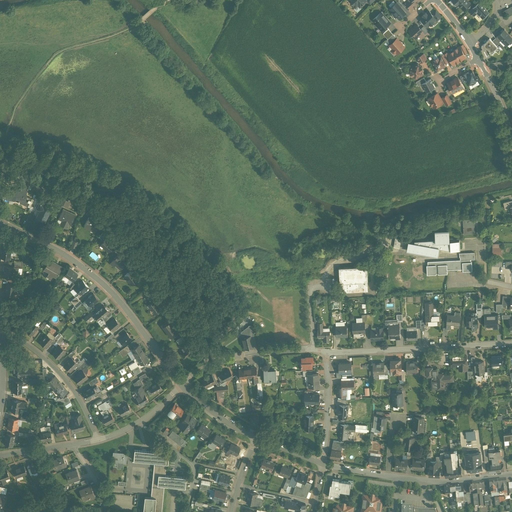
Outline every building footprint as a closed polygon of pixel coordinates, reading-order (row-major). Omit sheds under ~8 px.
[(406,0),(405,1),(412,9),(417,4),(416,3),(412,0),(406,0)] [(466,0),(451,0),(455,3),(456,2),(459,5),(463,9),(470,3),(466,0)] [(479,2),(469,11),(472,15),(473,14),(476,11),(480,16),(482,19),(489,13),(479,2)] [(400,7),(396,3),(391,8),(394,12),(393,13),(396,16),(397,15),(399,18),(405,13),(400,7)] [(436,10),(432,14),(436,19),(437,20),(441,16),(436,10)] [(429,11),(421,18),(427,24),(428,23),(429,23),(430,24),(431,24),(432,25),(434,23),(434,21),(433,21),(436,19),(432,14),(429,11)] [(381,12),(372,20),(381,30),(390,22),(381,12)] [(417,24),(409,30),(416,38),(423,31),(421,29),(417,24)] [(393,34),(388,28),(383,33),(388,38),(386,40),(393,34)] [(511,38),(511,37),(504,29),(498,35),(502,39),(506,44),(511,38)] [(393,34),(386,40),(389,42),(396,36),(393,34)] [(397,38),(390,44),(393,48),(392,49),(392,50),(393,52),(395,52),(396,51),(397,52),(398,51),(400,51),(401,50),(402,48),(404,46),(397,38)] [(492,41),(490,38),(487,41),(485,39),(483,41),(485,42),(483,44),(487,48),(490,51),(491,51),(494,48),(493,47),(496,45),(497,46),(497,45),(492,41)] [(499,41),(496,38),(492,41),(497,45),(497,44),(499,46),(501,43),(499,41)] [(460,46),(454,49),(460,61),(459,60),(463,58),(462,57),(465,55),(464,53),(460,46)] [(448,54),(447,54),(451,60),(452,63),(455,62),(456,63),(460,61),(454,49),(452,47),(454,50),(448,54)] [(424,53),(416,57),(419,63),(427,58),(424,53)] [(441,56),(432,61),(437,70),(446,65),(444,63),(441,56)] [(418,63),(409,68),(411,71),(410,72),(412,76),(413,75),(415,78),(424,74),(418,63)] [(473,71),(467,74),(466,72),(463,74),(469,85),(471,83),(472,84),(476,82),(475,81),(478,80),(475,75),(473,71)] [(424,77),(416,81),(418,85),(422,83),(426,81),(424,77)] [(458,77),(448,82),(453,93),(463,87),(458,77)] [(426,81),(422,83),(427,91),(435,87),(430,78),(426,81)] [(453,93),(455,95),(465,90),(463,87),(453,93)] [(438,92),(428,97),(434,107),(443,102),(438,92)] [(447,94),(442,97),(446,105),(451,102),(447,94)] [(21,185),(20,191),(7,189),(6,197),(13,198),(13,199),(18,200),(18,202),(19,202),(22,204),(23,202),(28,205),(31,198),(26,196),(27,186),(21,185)] [(70,202),(61,198),(60,199),(64,201),(62,205),(66,207),(68,207),(70,202)] [(52,206),(44,202),(42,205),(39,203),(37,208),(40,210),(35,221),(38,222),(39,221),(43,223),(52,206)] [(69,213),(63,210),(63,209),(58,219),(59,218),(63,221),(61,225),(66,227),(68,223),(69,224),(69,225),(70,225),(75,215),(70,212),(69,213)] [(99,223),(88,217),(84,226),(94,231),(99,223)] [(465,220),(463,220),(464,234),(475,233),(474,219),(465,220)] [(104,229),(99,237),(103,241),(106,238),(105,237),(108,232),(104,229)] [(436,239),(415,240),(414,242),(409,241),(407,250),(416,252),(416,251),(418,251),(418,252),(427,254),(427,253),(429,253),(429,254),(438,256),(439,247),(442,248),(442,249),(444,250),(445,248),(451,250),(460,249),(459,240),(449,241),(449,231),(435,232),(436,239)] [(114,245),(106,238),(103,241),(100,244),(105,248),(104,249),(108,252),(114,245)] [(122,248),(119,245),(114,251),(118,255),(117,253),(122,248)] [(11,249),(2,247),(1,258),(9,259),(10,254),(11,254),(11,249)] [(118,255),(110,263),(113,266),(115,264),(120,269),(126,263),(126,262),(126,263),(118,255),(119,255),(118,254),(118,255)] [(56,263),(49,259),(44,268),(45,268),(49,270),(47,276),(46,275),(45,277),(47,278),(48,278),(50,279),(53,275),(56,277),(58,273),(59,272),(58,272),(61,267),(55,264),(56,263)] [(460,260),(428,262),(428,263),(428,265),(427,265),(427,274),(436,274),(436,273),(438,273),(439,274),(447,273),(447,270),(457,269),(457,268),(463,268),(463,271),(472,271),(472,262),(471,262),(471,259),(462,259),(462,260),(461,260),(460,260)] [(136,264),(134,260),(128,266),(130,269),(136,264)] [(13,267),(5,266),(3,277),(11,278),(12,277),(17,278),(19,267),(13,267)] [(367,266),(339,268),(340,293),(368,292),(367,266)] [(77,274),(69,269),(69,268),(61,279),(66,282),(69,278),(72,281),(77,274)] [(138,279),(131,270),(124,276),(129,281),(128,282),(131,285),(138,279)] [(82,281),(74,288),(77,291),(76,292),(79,295),(80,294),(88,287),(82,281)] [(15,286),(6,284),(6,288),(5,294),(14,295),(14,291),(21,291),(22,283),(16,283),(15,283),(15,286)] [(154,286),(148,290),(152,295),(153,295),(155,296),(158,294),(157,292),(158,291),(154,286)] [(148,290),(143,294),(144,294),(151,303),(155,299),(152,295),(148,290)] [(91,295),(88,297),(85,300),(85,301),(84,301),(87,305),(88,304),(90,307),(99,300),(93,293),(91,295)] [(76,296),(70,301),(74,305),(80,300),(76,296)] [(163,310),(155,300),(156,300),(155,299),(151,303),(148,305),(152,310),(150,311),(151,311),(152,310),(155,313),(154,314),(155,314),(157,312),(159,313),(158,313),(158,314),(164,310),(163,309),(163,310)] [(433,303),(427,303),(427,316),(425,316),(426,325),(440,324),(439,315),(433,315),(433,303)] [(103,305),(95,312),(96,313),(94,315),(95,315),(94,316),(94,317),(94,319),(96,319),(97,320),(98,320),(97,321),(99,323),(101,325),(104,322),(109,318),(106,315),(109,312),(103,305)] [(171,308),(166,312),(169,315),(171,313),(173,316),(176,314),(171,308)] [(488,310),(485,310),(485,309),(484,309),(484,311),(485,315),(484,315),(485,326),(492,326),(493,329),(498,329),(498,315),(489,315),(489,311),(489,310),(488,310)] [(91,312),(84,318),(88,322),(90,319),(89,318),(93,315),(91,312)] [(454,312),(454,315),(447,315),(447,324),(454,324),(454,327),(459,327),(460,312),(454,312)] [(477,315),(466,316),(467,328),(467,327),(477,327),(478,327),(477,317),(477,315)] [(107,325),(112,331),(120,325),(115,319),(107,325)] [(397,319),(385,320),(385,327),(389,327),(389,339),(400,338),(399,325),(398,325),(398,322),(397,322),(397,319)] [(33,322),(32,321),(31,322),(25,330),(32,335),(38,327),(37,326),(33,322)] [(172,321),(168,324),(168,323),(163,326),(168,333),(167,333),(171,337),(179,331),(172,321)] [(330,331),(323,331),(322,323),(318,323),(318,332),(317,332),(318,338),(324,337),(324,342),(330,342),(329,337),(330,337),(330,331)] [(362,323),(353,323),(354,338),(365,338),(364,323),(362,323)] [(347,326),(336,327),(336,337),(341,336),(347,335),(347,336),(347,326)] [(186,327),(178,333),(181,337),(183,336),(189,332),(186,327)] [(248,327),(242,332),(243,338),(250,337),(249,334),(248,327)] [(382,327),(377,328),(377,330),(371,331),(372,340),(376,340),(377,340),(378,340),(383,339),(382,327)] [(86,329),(81,333),(85,338),(90,334),(86,329)] [(417,331),(406,331),(407,340),(417,339),(417,331)] [(49,332),(46,334),(53,340),(54,338),(55,337),(49,332)] [(121,336),(118,339),(119,339),(123,345),(131,339),(126,332),(121,336)] [(114,336),(112,338),(115,342),(119,339),(118,339),(121,336),(118,333),(114,336)] [(53,340),(46,334),(39,342),(46,348),(51,342),(53,340)] [(57,340),(55,342),(59,345),(58,344),(64,337),(61,335),(57,340)] [(243,338),(242,339),(244,349),(253,347),(250,337),(243,338)] [(187,340),(181,344),(181,343),(182,342),(180,338),(176,341),(180,346),(179,346),(184,352),(181,354),(184,358),(194,350),(187,340)] [(59,345),(52,353),(59,359),(66,350),(59,345)] [(143,353),(139,345),(131,349),(136,357),(143,353)] [(127,346),(118,352),(122,357),(131,351),(127,346)] [(207,355),(201,347),(194,352),(201,360),(207,355)] [(143,353),(136,357),(140,365),(148,360),(143,353)] [(467,356),(450,357),(451,366),(459,366),(459,371),(467,370),(467,356)] [(497,356),(492,357),(492,366),(493,366),(493,365),(500,365),(503,365),(502,356),(497,356)] [(313,357),(306,358),(306,359),(302,359),(302,362),(300,363),(300,366),(301,366),(301,368),(312,368),(312,364),(312,362),(313,362),(313,357)] [(77,364),(72,358),(64,365),(70,371),(76,365),(77,364)] [(83,359),(77,364),(76,365),(78,368),(79,367),(85,361),(83,359)] [(401,359),(390,360),(391,370),(393,370),(393,374),(399,374),(402,374),(401,370),(401,359)] [(85,361),(79,367),(81,370),(86,366),(87,367),(89,366),(85,361)] [(475,362),(474,362),(475,366),(476,380),(477,381),(481,380),(482,379),(481,374),(484,373),(484,372),(483,361),(475,362)] [(417,362),(410,362),(406,362),(407,371),(407,374),(413,374),(412,371),(418,371),(417,363),(417,362)] [(351,363),(339,364),(339,372),(339,373),(342,373),(351,373),(351,363)] [(384,363),(373,364),(374,373),(373,373),(373,374),(374,374),(374,379),(379,379),(379,372),(384,372),(384,373),(384,364),(384,363)] [(21,369),(21,364),(13,364),(13,370),(13,375),(21,375),(21,369)] [(138,366),(132,369),(135,375),(141,371),(138,366)] [(256,368),(247,369),(248,378),(253,377),(253,382),(258,382),(256,368)] [(443,374),(440,375),(440,374),(438,374),(437,370),(432,370),(432,368),(426,368),(427,377),(434,377),(434,379),(437,378),(437,382),(432,382),(432,388),(437,388),(437,389),(444,388),(444,384),(444,381),(453,381),(453,375),(443,376),(443,374)] [(247,369),(238,370),(239,379),(248,378),(247,369)] [(276,371),(268,372),(268,369),(264,370),(265,380),(265,381),(265,383),(276,382),(276,371)] [(82,370),(73,377),(79,384),(88,378),(82,370)] [(229,370),(220,374),(221,375),(224,382),(233,377),(229,370)] [(312,375),(309,375),(309,382),(307,383),(307,382),(306,382),(306,387),(319,387),(318,374),(312,375)] [(55,375),(48,381),(51,385),(54,389),(61,383),(55,375)] [(211,376),(202,381),(206,388),(215,383),(211,376)] [(96,377),(89,382),(91,387),(90,385),(98,381),(96,377)] [(22,382),(13,381),(13,382),(13,392),(22,392),(22,387),(22,383),(21,383),(21,382),(22,382)] [(158,382),(149,387),(153,394),(162,389),(158,382)] [(67,391),(61,383),(54,389),(57,392),(60,396),(61,396),(67,391)] [(91,387),(82,392),(87,399),(93,396),(97,394),(92,386),(91,387)] [(141,386),(140,386),(139,387),(135,389),(136,390),(139,395),(134,398),(139,406),(148,401),(144,393),(145,393),(141,386)] [(341,386),(337,386),(337,396),(346,396),(346,399),(348,399),(348,398),(350,398),(349,396),(350,396),(349,389),(346,389),(346,386),(341,386)] [(402,393),(392,393),(393,406),(403,405),(402,393)] [(313,394),(309,394),(309,395),(305,395),(305,406),(310,406),(310,403),(319,403),(319,394),(313,394)] [(64,402),(65,405),(71,402),(67,396),(63,399),(62,400),(64,402)] [(21,402),(12,400),(12,401),(11,411),(10,411),(20,412),(19,412),(20,407),(24,408),(26,409),(26,408),(27,403),(21,402)] [(110,412),(108,408),(107,408),(103,402),(99,405),(102,410),(101,411),(102,411),(103,410),(105,415),(101,417),(105,424),(114,420),(110,412)] [(127,403),(118,408),(122,415),(126,413),(126,414),(131,411),(127,403)] [(183,410),(174,404),(169,411),(170,411),(168,413),(171,415),(173,413),(178,417),(183,410)] [(349,405),(339,405),(338,417),(348,418),(349,405)] [(196,420),(188,414),(178,426),(187,433),(196,420)] [(311,416),(306,416),(305,429),(313,430),(314,425),(313,425),(313,417),(314,417),(314,414),(311,414),(311,416)] [(80,415),(76,416),(77,421),(71,422),(74,431),(78,430),(79,430),(79,429),(84,428),(82,419),(81,419),(80,415)] [(18,419),(9,417),(7,428),(17,430),(18,426),(17,425),(18,419)] [(382,417),(377,417),(376,428),(385,429),(387,418),(382,417)] [(421,417),(414,417),(413,430),(420,431),(420,432),(425,433),(426,424),(423,423),(424,418),(421,417)] [(65,424),(55,427),(57,435),(67,432),(65,424)] [(210,430),(201,424),(196,431),(200,434),(205,437),(210,430)] [(344,424),(340,424),(339,438),(347,439),(347,438),(346,438),(347,432),(349,433),(349,432),(347,432),(347,430),(355,431),(355,426),(348,425),(344,424)] [(355,431),(347,430),(347,432),(349,432),(349,433),(347,432),(346,438),(347,438),(347,439),(354,440),(355,431)] [(46,432),(40,433),(41,441),(51,439),(50,431),(46,432)] [(184,440),(172,431),(168,437),(180,446),(184,440)] [(15,435),(6,433),(4,444),(12,446),(15,435)] [(35,435),(28,434),(26,442),(33,443),(35,435)] [(224,440),(216,435),(212,441),(216,444),(220,447),(224,440)] [(410,437),(400,436),(399,443),(405,444),(404,448),(409,449),(409,447),(413,447),(413,449),(414,438),(410,437)] [(211,440),(207,445),(213,449),(216,444),(212,441),(211,440)] [(343,442),(333,441),(331,449),(341,451),(343,442)] [(240,448),(231,444),(227,451),(236,455),(240,448)] [(494,447),(489,448),(489,451),(490,458),(492,457),(493,463),(488,464),(489,472),(497,471),(494,450),(494,447)] [(341,451),(331,449),(330,457),(340,459),(341,451)] [(168,453),(134,450),(133,460),(154,462),(166,463),(168,463),(168,453)] [(500,450),(494,450),(497,471),(504,470),(503,462),(499,463),(499,458),(501,458),(500,450)] [(451,451),(445,452),(445,457),(445,460),(445,461),(447,463),(448,468),(445,469),(446,477),(454,476),(452,457),(451,451)] [(456,451),(451,451),(452,457),(454,476),(461,475),(460,467),(456,467),(455,459),(456,459),(456,451)] [(127,454),(113,452),(112,462),(118,463),(117,468),(123,469),(123,463),(126,463),(127,454)] [(480,452),(473,453),(475,472),(479,472),(479,470),(483,470),(480,452)] [(465,457),(467,471),(470,471),(470,473),(475,472),(473,453),(465,454),(465,457)] [(380,457),(370,455),(369,463),(379,465),(380,457)] [(62,456),(53,460),(55,467),(56,468),(65,465),(66,465),(62,456)] [(274,462),(264,458),(261,466),(267,468),(266,470),(271,471),(274,462)] [(53,460),(49,461),(48,459),(44,461),(45,462),(48,469),(55,467),(53,460)] [(407,460),(396,459),(395,468),(406,469),(407,464),(407,460)] [(414,459),(413,459),(413,461),(412,469),(418,469),(417,470),(424,471),(425,460),(414,459)] [(38,462),(29,465),(32,472),(35,470),(36,472),(39,470),(41,470),(39,465),(38,462)] [(45,462),(39,465),(41,470),(42,472),(48,469),(45,462)] [(166,463),(154,462),(150,497),(144,497),(142,511),(161,511),(164,485),(165,475),(166,463)] [(23,466),(13,469),(16,477),(26,474),(23,466)] [(291,469),(282,466),(279,474),(284,476),(284,475),(288,477),(291,469)] [(437,469),(430,468),(429,476),(439,477),(439,469),(437,469)] [(6,470),(0,472),(0,482),(5,481),(4,479),(9,478),(9,479),(10,479),(6,469),(6,470)] [(76,469),(65,473),(68,482),(69,481),(79,477),(79,478),(76,469)] [(308,476),(299,472),(296,480),(302,482),(305,483),(305,482),(308,476)] [(186,477),(165,475),(164,485),(185,487),(186,477)] [(230,477),(220,475),(217,483),(227,486),(230,477)] [(339,480),(333,479),(332,485),(330,484),(329,494),(329,496),(329,497),(334,497),(334,495),(339,496),(340,491),(349,493),(350,488),(352,488),(353,481),(351,481),(350,482),(341,481),(341,480),(339,480)] [(506,480),(497,481),(498,489),(498,491),(501,490),(501,494),(507,493),(506,480)] [(497,481),(489,482),(490,494),(496,494),(496,490),(498,489),(497,481)] [(301,487),(296,485),(293,494),(306,497),(310,484),(305,482),(305,483),(302,482),(301,487)] [(478,502),(483,501),(482,494),(480,494),(480,491),(485,491),(484,482),(476,483),(478,502)] [(476,483),(468,484),(469,492),(474,492),(474,496),(473,496),(475,508),(479,507),(478,502),(476,483)] [(90,485),(86,487),(86,488),(79,490),(83,499),(88,497),(89,497),(90,500),(95,499),(90,485)] [(455,485),(440,487),(440,491),(442,491),(443,493),(445,492),(445,495),(453,494),(453,499),(456,499),(455,485)] [(464,498),(459,498),(459,493),(463,493),(462,485),(455,485),(456,499),(457,504),(465,503),(464,498)] [(225,493),(215,490),(212,499),(217,500),(217,499),(223,501),(225,493)] [(257,494),(249,492),(247,503),(255,505),(254,505),(261,507),(262,501),(256,500),(257,494)] [(372,499),(372,501),(371,501),(371,500),(364,499),(363,505),(362,510),(363,510),(362,511),(380,511),(381,508),(382,502),(375,501),(375,502),(374,502),(374,500),(374,499),(372,499)] [(298,503),(286,500),(285,508),(296,510),(298,503)] [(304,511),(306,505),(298,503),(296,510),(295,511),(304,511)]
